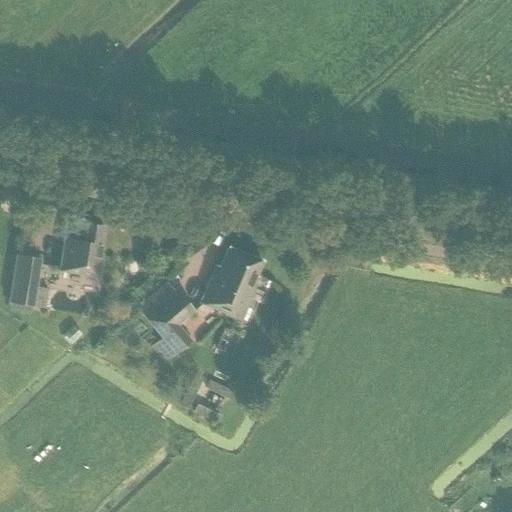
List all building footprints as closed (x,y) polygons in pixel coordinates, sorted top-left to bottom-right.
[(98,252),(102,224),(78,220),(75,239),(62,237),(57,269),(96,276),(100,252),(98,252)] [(254,274),(260,259),(226,245),(218,265),(215,264),(200,302),(211,306),(211,308),(240,320),(255,283),(253,282),(256,275),(254,274)] [(43,308),(47,287),(35,286),(40,258),(14,254),(6,301),(43,308)] [(165,281),(135,306),(142,315),(143,314),(145,316),(143,318),(159,337),(149,346),(163,363),(190,340),(177,324),(194,310),(174,287),(171,289),(165,281)] [(230,354),(239,332),(224,326),(215,348),(230,354)] [(185,411),(201,378),(195,374),(178,407),(185,411)] [(227,398),(230,390),(208,379),(204,387),(227,398)] [(219,414),(196,403),(192,411),(216,422),(219,414)]
